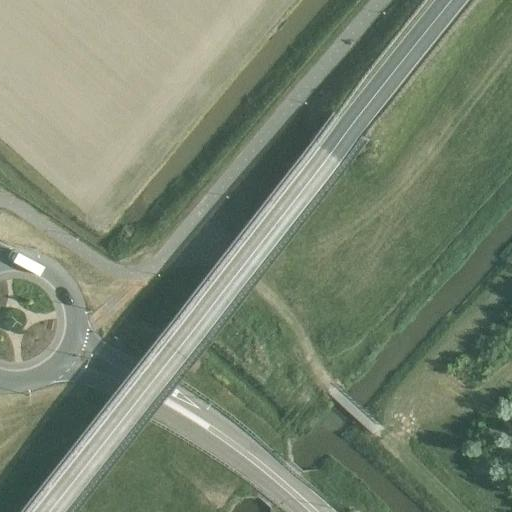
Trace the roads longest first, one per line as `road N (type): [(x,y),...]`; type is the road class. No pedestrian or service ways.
road 1 (track): [(389,438),(421,373),(511,272)]
road 2 (secondary): [(320,511),(153,391)]
road 3 (secondary): [(76,333),(65,282),(36,261),(1,259)]
